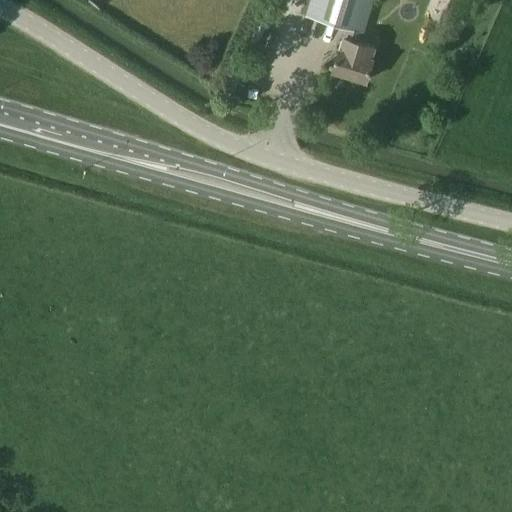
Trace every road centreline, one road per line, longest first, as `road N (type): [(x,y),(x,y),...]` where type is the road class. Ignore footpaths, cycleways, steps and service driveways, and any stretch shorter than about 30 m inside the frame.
road 1 (unclassified): [(511,224),(237,149),(0,10)]
road 2 (primary): [(461,252),(0,108)]
road 3 (primary): [(0,133),(416,249),(461,252)]
